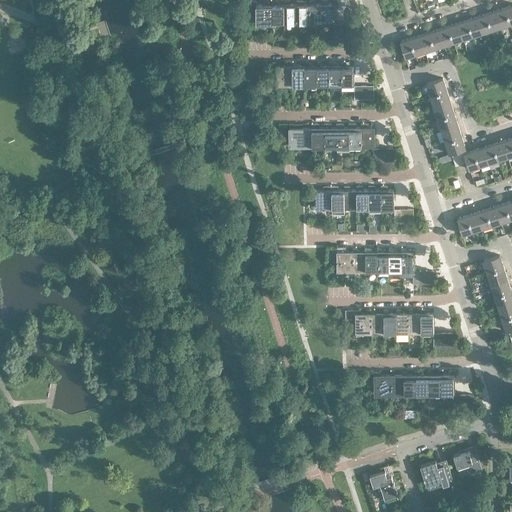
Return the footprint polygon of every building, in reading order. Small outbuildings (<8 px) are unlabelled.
[(272,22),(272,0),(266,0),(266,4),(256,4),(256,0),(249,0),(250,0),(250,15),(256,15),(256,22),(272,22)] [(285,22),(284,4),(276,4),(276,0),(272,0),(272,22),(285,22)] [(297,21),(297,3),(289,4),(288,0),(284,0),(284,4),(285,22),(297,21)] [(309,21),(309,3),(301,3),(300,0),(296,0),(297,3),(297,21),(309,21)] [(322,21),(321,3),(313,3),(313,0),(308,0),(309,3),(309,21),(322,21)] [(334,21),(334,3),(326,3),(325,0),(321,0),(321,3),(322,21),(334,21)] [(511,23),(506,7),(496,10),(501,26),(511,23)] [(501,26),(496,10),(486,13),(492,29),(501,26)] [(492,29),(486,13),(477,16),(482,32),(492,29)] [(482,32),(477,16),(467,19),(473,35),(482,32)] [(473,35),(467,19),(458,22),(463,38),(473,35)] [(463,38),(458,22),(448,25),(454,41),(463,38)] [(454,41),(448,25),(439,28),(444,44),(454,41)] [(444,44),(439,28),(429,31),(435,48),(444,44)] [(435,48),(429,31),(420,34),(425,51),(435,48)] [(425,51),(420,34),(410,37),(416,54),(425,51)] [(416,54),(410,37),(401,41),(406,57),(416,54)] [(304,83),(304,65),(296,65),(296,61),(292,61),(292,65),(292,83),(304,83)] [(317,83),(317,65),(308,65),(308,61),(304,61),(304,65),(304,83),(317,83)] [(329,83),(329,65),(321,65),(321,61),(317,61),(317,65),(317,83),(329,83)] [(341,83),(341,65),(333,65),(333,61),(329,61),(329,65),(329,83),(341,83)] [(354,83),(354,65),(345,65),(345,61),(341,61),(341,65),(341,83),(354,83)] [(292,83),(292,65),(280,66),(280,62),(273,62),(273,75),(276,75),(276,84),(292,83)] [(447,89),(443,77),(427,83),(430,95),(447,89)] [(450,101),(447,89),(430,95),(434,106),(450,101)] [(454,113),(450,101),(434,106),(438,118),(454,113)] [(458,124),(454,113),(438,118),(442,129),(458,124)] [(312,145),(312,127),(300,127),(300,123),(293,123),(293,127),(289,127),(290,145),(312,145)] [(324,145),(324,127),(316,127),(316,123),(312,123),(312,127),(312,145),(324,145)] [(336,145),(336,127),(328,127),(328,123),(324,123),(324,127),(324,145),(336,145)] [(349,145),(349,127),(340,127),(340,123),(336,123),(336,127),(336,145),(349,145)] [(361,145),(361,127),(353,127),(353,123),(349,123),(349,127),(349,145),(361,145)] [(374,145),(374,126),(365,127),(365,123),(361,123),(361,127),(361,145),(374,145)] [(462,136),(458,124),(442,129),(445,141),(462,136)] [(465,148),(462,136),(445,141),(449,153),(452,152),(457,150),(463,149),(465,148)] [(511,154),(511,137),(502,140),(508,156),(511,154)] [(508,156),(502,140),(493,143),(498,159),(508,156)] [(498,159),(493,143),(483,146),(489,162),(498,159)] [(489,162),(483,146),(474,149),(479,165),(489,162)] [(467,161),(464,152),(463,149),(457,150),(461,163),(467,161)] [(479,165),(474,149),(464,152),(467,161),(469,169),(479,165)] [(461,163),(457,150),(452,152),(456,165),(461,163)] [(332,207),(332,185),(326,185),(326,189),(316,189),(316,207),(332,207)] [(344,207),(344,189),(336,189),(336,185),(332,185),(332,207),(344,207)] [(356,207),(356,189),(348,189),(348,185),(344,185),(344,189),(344,207),(356,207)] [(369,207),(369,189),(360,189),(360,185),(356,185),(356,189),(356,207),(369,207)] [(381,207),(381,189),(373,189),(373,185),(369,185),(369,189),(369,207),(381,207)] [(394,206),(394,188),(385,189),(385,185),(381,185),(381,189),(381,207),(394,206)] [(511,218),(505,202),(496,205),(501,222),(511,218)] [(501,222),(496,205),(486,208),(491,225),(501,222)] [(491,225),(486,208),(477,211),(482,228),(491,225)] [(482,228),(477,211),(467,215),(472,231),(482,228)] [(472,231),(467,215),(457,218),(463,234),(472,231)] [(353,269),(353,251),(346,251),(346,246),(337,246),(337,248),(329,248),(329,258),(337,258),(338,269),(353,269)] [(401,268),(401,250),(394,250),(394,248),(389,246),(389,250),(389,268),(401,268)] [(414,268),(414,250),(406,250),(406,248),(401,246),(401,250),(401,268),(414,268)] [(365,269),(365,251),(358,251),(358,248),(353,247),(353,251),(353,269),(365,269)] [(377,268),(377,251),(370,251),(370,248),(365,247),(365,251),(365,269),(377,268)] [(389,268),(389,250),(382,251),(382,248),(377,247),(377,251),(377,268),(389,268)] [(504,266),(500,254),(484,260),(487,272),(504,266)] [(507,278),(504,266),(487,272),(491,283),(507,278)] [(511,290),(507,278),(491,283),(495,295),(511,290)] [(511,302),(511,292),(511,290),(495,295),(499,306),(511,302)] [(511,314),(511,302),(499,306),(502,318),(511,314)] [(396,330),(396,312),(388,313),(388,308),(384,309),(384,313),(384,330),(396,330)] [(408,330),(408,312),(400,312),(400,308),(396,308),(396,312),(396,330),(408,330)] [(421,330),(421,312),(412,312),(412,308),(408,308),(408,312),(408,330),(421,330)] [(434,330),(434,312),(425,312),(425,308),(421,308),(421,312),(421,330),(434,330)] [(372,331),(371,313),(359,313),(359,309),(345,309),(345,322),(356,322),(356,331),(372,331)] [(384,330),(384,313),(376,313),(375,309),(371,309),(371,313),(372,331),(384,330)] [(511,314),(502,318),(506,330),(508,329),(511,328),(511,314)] [(404,392),(404,374),(406,374),(406,370),(402,370),(402,374),(391,374),(391,392),(404,392)] [(416,392),(416,374),(418,374),(418,370),(414,370),(414,374),(406,374),(404,374),(404,392),(416,392)] [(428,392),(428,374),(431,374),(431,370),(427,370),(427,374),(418,374),(416,374),(416,392),(428,392)] [(441,392),(441,374),(443,374),(443,370),(439,370),(439,374),(431,374),(428,374),(428,392),(441,392)] [(454,392),(453,374),(455,374),(455,370),(451,370),(451,374),(443,374),(441,374),(441,392),(454,392)] [(391,392),(391,374),(379,375),(379,371),(372,371),(373,384),(376,384),(376,393),(391,392)] [(482,468),(476,449),(469,451),(469,449),(453,454),(457,467),(472,462),(475,470),(482,468)] [(450,483),(443,464),(438,466),(436,460),(421,465),(427,484),(441,479),(443,485),(450,483)] [(398,493),(392,474),(387,476),(385,470),(370,474),(376,494),(383,492),(385,498),(398,493)]
